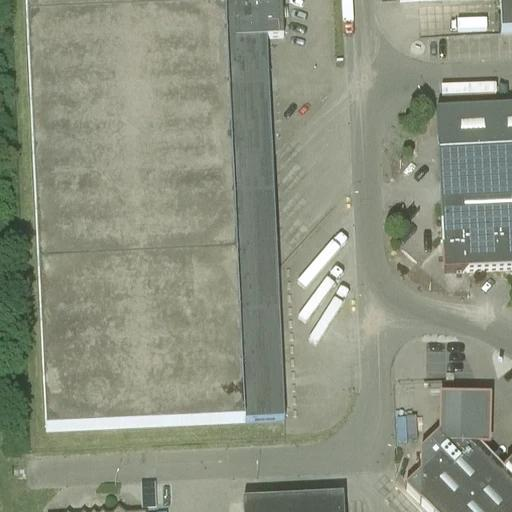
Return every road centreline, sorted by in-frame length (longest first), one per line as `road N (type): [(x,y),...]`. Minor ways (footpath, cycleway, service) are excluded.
road 1 (unclassified): [(35,473),(348,453),(371,431),(372,342),(391,301)]
road 2 (unclassified): [(391,301),(369,267),(363,87)]
road 3 (unclassified): [(511,78),(363,87)]
road 4 (unclassified): [(511,341),(391,301)]
